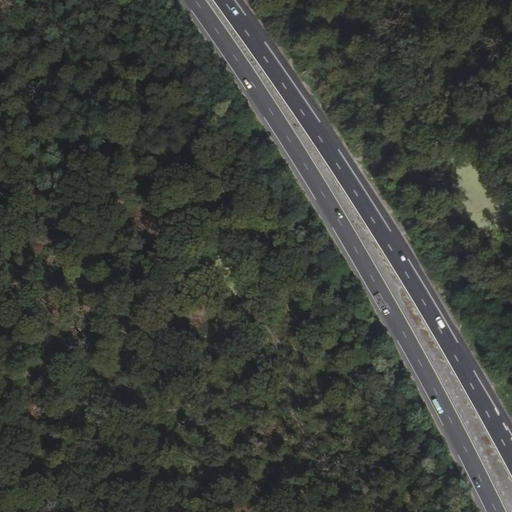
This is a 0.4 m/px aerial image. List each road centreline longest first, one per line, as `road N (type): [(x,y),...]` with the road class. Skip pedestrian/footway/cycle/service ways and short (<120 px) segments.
road 1 (trunk): [(195,0),(353,247),(496,511)]
road 2 (trunk): [(511,457),(344,173),(226,0)]
road 3 (track): [(0,442),(353,247)]
